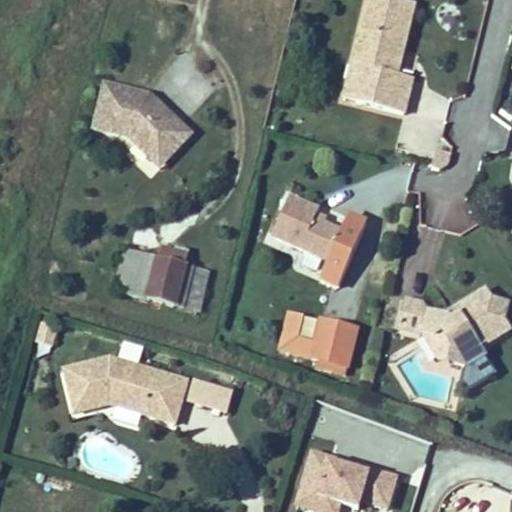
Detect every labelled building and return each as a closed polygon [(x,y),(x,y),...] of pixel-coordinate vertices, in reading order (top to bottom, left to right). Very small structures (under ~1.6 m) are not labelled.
[(379,2),(370,0),(337,0),(313,100),(367,113),(376,78),(361,74),(379,2)] [(85,118),(152,182),(190,143),(123,79),(85,118)] [(511,151),(478,144),(461,218),(499,226),(507,228),(511,206),(511,203),(504,201),(507,187),(511,188),(511,151)] [(290,216),(285,232),(270,227),(252,222),(255,210),(231,203),(217,246),(275,264),(269,282),(288,288),(309,222),(290,216)] [(273,216),(255,210),(252,222),(270,227),(273,216)] [(499,226),(461,218),(459,230),(496,238),(499,226)] [(110,240),(108,252),(97,297),(147,309),(158,264),(135,258),(138,246),(110,240)] [(74,292),(85,247),(72,244),(62,289),(74,292)] [(85,247),(74,292),(97,297),(108,252),(85,247)] [(367,301),(350,297),(342,327),(368,334),(378,336),(392,361),(411,366),(429,356),(424,348),(455,329),(448,319),(453,301),(434,296),(429,287),(401,304),(405,311),(394,318),(392,315),(385,313),(365,308),(367,301)] [(401,304),(385,313),(392,315),(394,318),(405,311),(401,304)] [(295,369),(303,332),(266,324),(258,361),(265,363),(295,369)] [(378,336),(368,334),(383,359),(392,361),(378,336)] [(90,409),(87,415),(118,425),(131,382),(55,358),(9,369),(19,412),(53,405),(57,393),(63,395),(61,400),(90,409)] [(295,369),(265,363),(263,371),(293,378),(295,369)] [(228,417),(233,393),(192,384),(187,408),(228,417)] [(57,393),(53,405),(87,415),(90,409),(61,400),(63,395),(57,393)] [(359,511),(361,507),(375,511),(390,511),(400,482),(311,453),(293,510),(297,511),(359,511)] [(17,495),(13,511),(61,511),(63,506),(17,495)]
